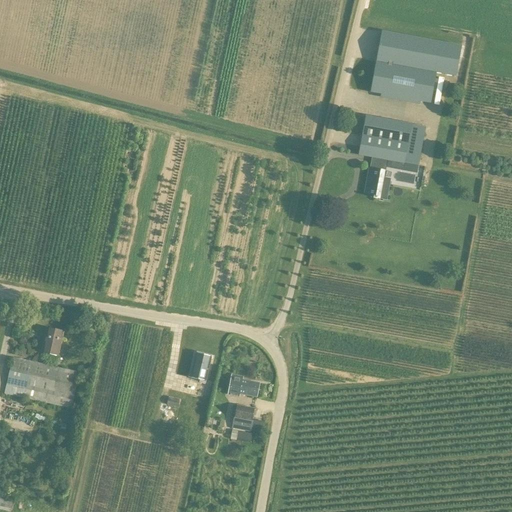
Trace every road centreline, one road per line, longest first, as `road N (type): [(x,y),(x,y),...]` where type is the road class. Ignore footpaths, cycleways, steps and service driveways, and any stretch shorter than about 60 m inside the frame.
road 1 (unclassified): [(265,342),(290,293),(361,0)]
road 2 (unclassified): [(0,290),(224,326),(265,342)]
road 3 (unclassified): [(259,511),(281,388),(278,361),(265,342)]
